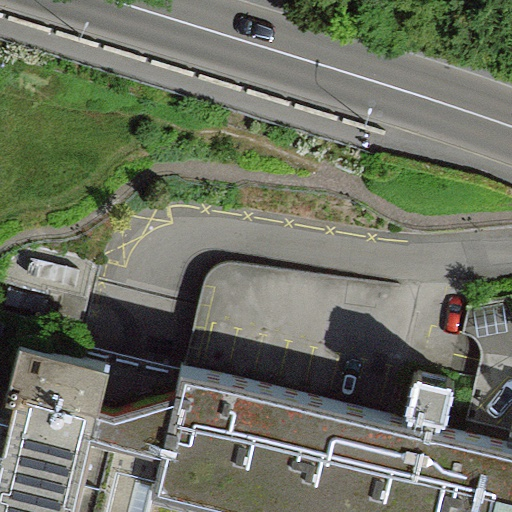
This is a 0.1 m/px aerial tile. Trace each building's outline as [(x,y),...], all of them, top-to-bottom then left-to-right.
[(88,295),(96,261),(54,252),(40,249),(23,254),(8,265),(2,280),(48,291),(50,286),(88,295)] [(109,370),(111,360),(22,340),(8,397),(17,398),(11,415),(0,412),(0,511),(85,511),(112,406),(101,404),(109,370)] [(85,511),(110,511),(122,466),(159,473),(181,389),(141,401),(147,368),(130,365),(126,375),(109,370),(101,404),(112,406),(85,511)] [(511,511),(511,446),(440,430),(444,413),(448,414),(454,380),(420,373),(412,407),(416,408),(413,423),(186,367),(181,389),(159,473),(159,484),(197,494),(272,511),(511,511)] [(151,511),(192,511),(197,494),(159,484),(151,511)]
